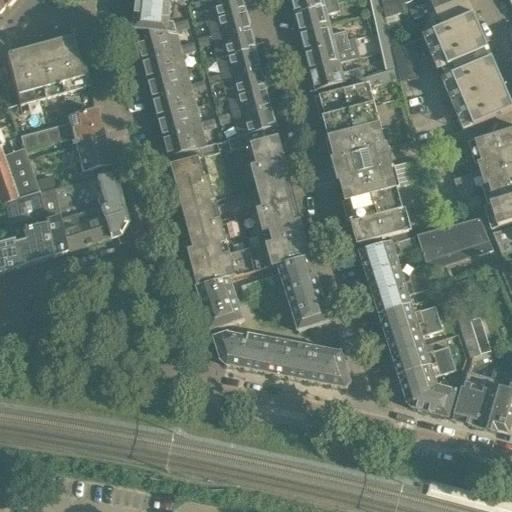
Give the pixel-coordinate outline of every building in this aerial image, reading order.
[(0,0),(0,6),(3,9),(10,0),(0,0)] [(137,0),(136,10),(175,14),(176,4),(183,7),(186,0),(137,0)] [(242,0),(207,0),(195,3),(196,8),(204,6),(208,22),(246,11),(242,0)] [(292,0),(296,14),(338,3),(336,0),(292,0)] [(383,12),(380,0),(369,0),(373,15),(383,12)] [(380,0),(383,12),(388,31),(402,27),(398,15),(404,13),(401,6),(411,3),(409,0),(380,0)] [(424,0),(426,4),(410,11),(414,21),(424,17),(463,0),(424,0)] [(474,15),(467,0),(463,0),(424,17),(428,26),(424,28),(427,35),(434,32),(474,15)] [(296,14),(301,34),(331,26),(328,15),(340,11),(338,3),(296,14)] [(174,24),(175,14),(136,10),(134,31),(135,31),(138,43),(176,33),(176,32),(190,29),(188,21),(174,24)] [(250,30),(246,11),(208,22),(211,37),(198,40),(199,44),(250,30)] [(388,31),(383,12),(373,15),(378,34),(388,31)] [(489,50),(474,15),(434,32),(474,126),(511,114),(511,103),(506,89),(493,58),(489,60),(485,52),(489,50)] [(333,36),(331,26),(301,34),(306,53),(348,42),(346,33),(333,36)] [(256,50),(250,30),(199,44),(200,48),(213,44),(217,60),(256,50)] [(393,51),(388,31),(378,34),(382,54),(393,51)] [(138,43),(143,62),(195,48),(194,43),(180,47),(176,33),(138,43)] [(70,39),(5,56),(10,75),(19,108),(89,89),(82,62),(77,63),(70,39)] [(306,53),(311,72),(341,64),(353,61),(348,42),(306,53)] [(404,45),(393,50),(400,80),(400,82),(418,78),(404,45)] [(196,51),(195,48),(143,62),(148,80),(186,70),(182,55),(196,51)] [(208,79),(209,82),(261,69),(256,50),(217,60),(222,75),(208,79)] [(396,68),(393,51),(382,54),(386,71),(396,68)] [(344,74),(341,64),(311,72),(316,92),(350,82),(350,81),(362,78),(359,69),(344,74)] [(266,88),(261,69),(209,82),(210,86),(224,83),(228,98),(266,88)] [(397,69),(352,81),(354,89),(369,85),(370,86),(373,85),(374,87),(400,80),(397,69)] [(148,80),(153,99),(205,85),(204,82),(190,85),(186,70),(148,80)] [(206,90),(205,85),(153,99),(159,118),(196,108),(192,93),(206,90)] [(409,233),(370,86),(369,85),(354,89),(318,98),(358,247),(390,238),(391,245),(410,239),(409,233)] [(218,118),(219,121),(271,107),(266,88),(228,98),(232,114),(218,118)] [(276,129),(271,107),(219,121),(220,125),(234,122),(238,139),(275,129),(276,129)] [(159,118),(164,137),(215,123),(214,120),(201,124),(196,108),(159,118)] [(75,145),(102,138),(94,110),(67,117),(69,124),(73,140),(75,145)] [(169,158),(173,157),(207,148),(203,131),(216,128),(215,123),(164,137),(169,158)] [(73,140),(69,124),(19,138),(25,153),(73,140)] [(311,258),(296,201),(291,182),(279,138),(278,138),(275,129),(238,139),(228,141),(231,151),(246,147),(263,209),(258,211),(264,234),(256,236),(259,248),(267,246),(273,269),(278,267),(311,258)] [(511,224),(511,131),(472,144),(491,206),(484,208),(491,231),(511,224)] [(109,166),(102,138),(75,145),(82,173),(109,166)] [(236,278),(230,255),(204,158),(219,154),(217,145),(207,148),(173,157),(175,165),(172,166),(188,229),(183,230),(198,289),(231,280),(236,278)] [(443,156),(445,161),(462,156),(459,148),(445,152),(443,156)] [(0,205),(38,195),(34,183),(22,150),(3,157),(0,150),(0,205)] [(464,164),(462,156),(445,161),(447,169),(464,164)] [(408,172),(424,168),(423,163),(419,161),(406,164),(408,172)] [(426,175),(424,168),(408,172),(410,179),(426,175)] [(120,203),(112,175),(95,180),(88,182),(92,198),(97,196),(101,208),(120,203)] [(454,181),(456,189),(473,184),(470,176),(454,181)] [(38,195),(49,192),(54,191),(50,178),(34,183),(38,195)] [(92,198),(88,182),(69,187),(54,191),(49,192),(65,255),(106,242),(92,198)] [(456,189),(459,197),(475,192),(473,184),(456,189)] [(410,194),(412,202),(429,197),(427,189),(410,194)] [(52,259),(65,255),(49,192),(38,195),(44,221),(52,259)] [(477,200),(475,192),(459,197),(461,205),(477,200)] [(38,195),(0,205),(0,207),(12,241),(21,269),(52,259),(44,221),(38,195)] [(126,225),(120,203),(101,208),(97,196),(92,198),(106,242),(118,238),(119,239),(126,225)] [(431,205),(429,197),(412,202),(414,210),(431,205)] [(434,213),(431,205),(414,210),(416,218),(434,213)] [(489,242),(480,220),(417,237),(425,262),(489,242)] [(511,228),(493,234),(502,257),(511,254),(511,228)] [(410,239),(391,245),(360,254),(366,275),(399,265),(397,257),(418,251),(414,238),(410,239)] [(0,275),(21,269),(12,241),(0,244),(0,275)] [(245,252),(243,244),(233,247),(235,254),(245,252)] [(230,255),(236,278),(273,269),(267,246),(259,248),(245,252),(235,254),(230,255)] [(318,281),(311,258),(278,267),(286,290),(318,281)] [(402,273),(399,265),(366,275),(373,295),(426,278),(423,266),(402,273)] [(474,273),(468,275),(470,280),(458,284),(460,289),(461,294),(479,288),(474,273)] [(373,295),(379,315),(412,305),(409,296),(430,290),(426,278),(373,295)] [(231,280),(198,289),(212,332),(245,321),(231,280)] [(318,281),(286,290),(292,312),(325,302),(318,281)] [(448,287),(450,292),(460,289),(458,284),(448,287)] [(460,289),(450,292),(451,297),(461,294),(460,289)] [(421,309),(434,306),(430,291),(417,295),(421,309)] [(451,297),(453,302),(463,299),(461,294),(451,297)] [(463,299),(453,302),(454,308),(465,304),(463,299)] [(331,323),(325,302),(292,312),(299,334),(310,330),(331,323)] [(454,308),(456,313),(466,309),(465,304),(454,308)] [(415,314),(412,305),(379,315),(386,336),(439,319),(436,307),(415,314)] [(466,309),(456,313),(458,318),(468,314),(466,309)] [(458,318),(459,323),(469,320),(468,314),(458,318)] [(386,336),(392,356),(425,346),(422,337),(443,331),(439,319),(386,336)] [(480,319),(470,322),(471,325),(473,330),(474,335),(476,340),(477,345),(479,350),(481,355),(491,352),(480,319)] [(469,320),(459,323),(461,328),(471,325),(470,322),(469,320)] [(461,328),(462,333),(473,330),(471,325),(461,328)] [(473,330),(462,333),(464,338),(474,335),(473,330)] [(230,335),(215,340),(222,362),(221,362),(227,367),(228,367),(243,370),(249,339),(230,335)] [(464,338),(466,343),(476,340),(474,335),(464,338)] [(265,374),(272,341),(250,336),(249,339),(243,370),(265,374)] [(476,340),(466,343),(467,348),(477,345),(476,340)] [(265,374),(287,379),(293,345),(272,341),(265,374)] [(316,349),(293,345),(287,379),(310,383),(316,349)] [(467,348),(469,353),(479,350),(477,345),(467,348)] [(427,355),(425,346),(392,356),(399,377),(452,360),(449,348),(427,355)] [(341,354),(316,349),(310,383),(346,390),(351,385),(341,354)] [(479,350),(469,353),(470,358),(481,355),(479,350)] [(399,377),(405,398),(438,387),(435,378),(456,372),(452,360),(399,377)] [(482,430),(496,382),(467,373),(453,422),(482,430)] [(510,438),(511,436),(511,432),(511,386),(496,382),(482,430),(510,438)] [(457,393),(438,387),(405,398),(408,405),(413,410),(449,420),(457,393)] [(9,509),(28,503),(24,490),(5,496),(9,509)]
